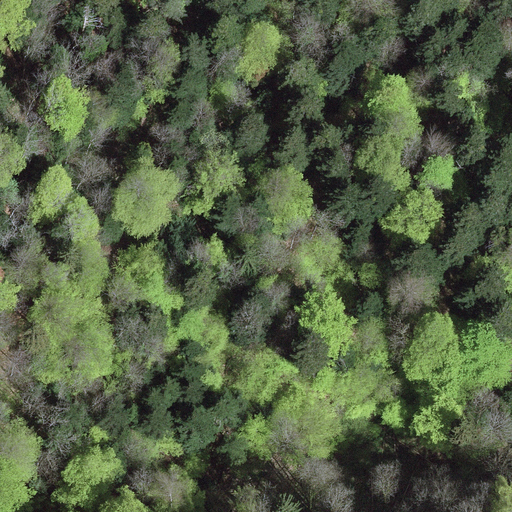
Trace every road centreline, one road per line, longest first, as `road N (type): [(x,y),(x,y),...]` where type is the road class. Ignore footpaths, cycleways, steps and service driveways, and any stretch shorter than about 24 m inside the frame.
road 1 (track): [(217,0),(168,61),(131,133),(113,281),(0,365)]
road 2 (track): [(511,402),(470,378),(448,339),(446,197),(369,0)]
